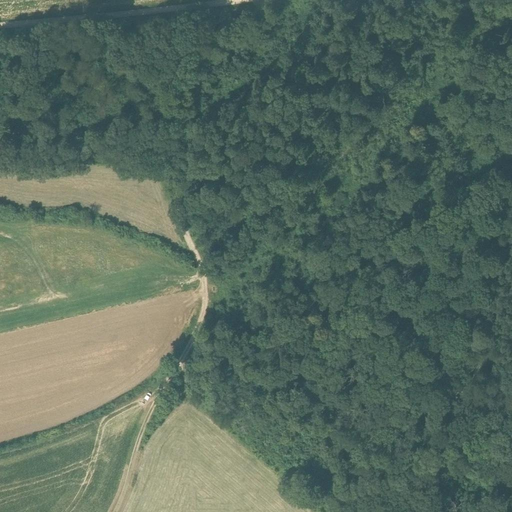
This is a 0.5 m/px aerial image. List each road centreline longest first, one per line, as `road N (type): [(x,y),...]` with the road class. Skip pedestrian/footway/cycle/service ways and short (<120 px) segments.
road 1 (track): [(182,356),(203,308),(205,280),(181,222),(173,112),(202,54),(264,0)]
road 2 (unclassified): [(0,26),(243,0)]
road 3 (track): [(114,511),(154,404),(182,356)]
